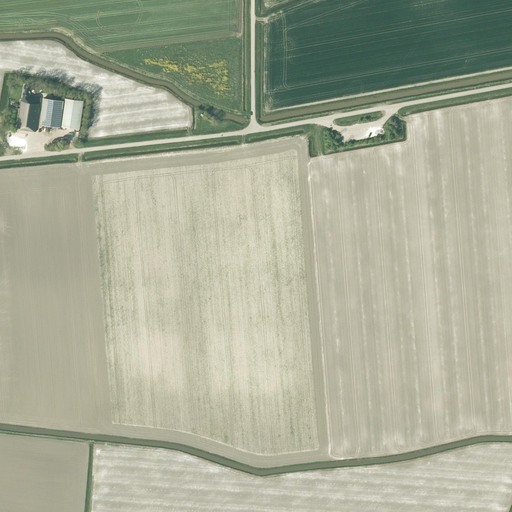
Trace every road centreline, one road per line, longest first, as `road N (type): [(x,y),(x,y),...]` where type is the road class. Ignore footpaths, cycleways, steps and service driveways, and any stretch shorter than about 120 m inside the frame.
road 1 (unclassified): [(511,84),(252,130)]
road 2 (unclassified): [(0,159),(252,130)]
road 3 (unclassified): [(252,130),(252,0)]
